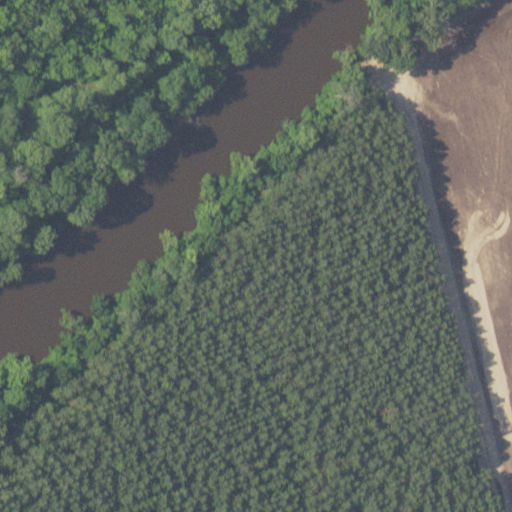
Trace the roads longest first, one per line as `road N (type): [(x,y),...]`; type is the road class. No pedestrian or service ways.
road 1 (track): [(0,422),(29,407),(176,276),(349,95),(391,76)]
road 2 (track): [(391,76),(493,511)]
